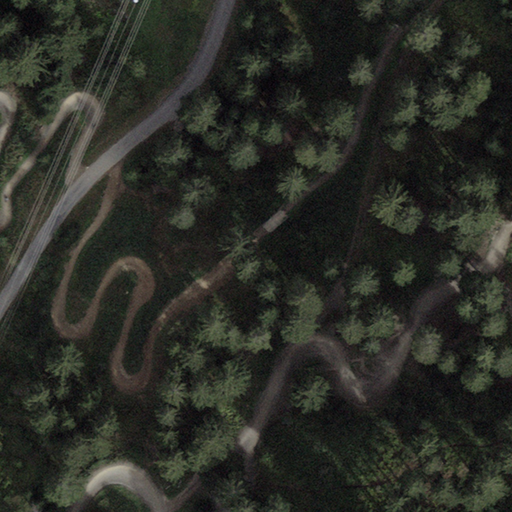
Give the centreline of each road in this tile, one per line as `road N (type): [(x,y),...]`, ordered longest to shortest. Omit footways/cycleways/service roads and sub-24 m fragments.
road 1 (track): [(226,0),(213,43),(180,100),(121,149)]
road 2 (track): [(84,182),(0,311)]
